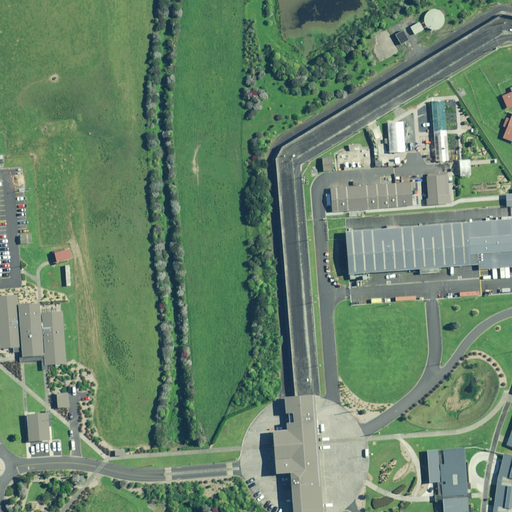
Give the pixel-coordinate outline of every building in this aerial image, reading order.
[(444,21),(444,20),(444,18),(443,16),(442,14),(441,13),(440,12),(439,11),(437,10),(435,10),(433,10),(432,10),(430,10),(428,11),(427,12),(426,13),(425,15),(424,16),(424,18),(423,20),(424,22),(424,23),(425,25),(426,26),(427,28),(429,29),(430,29),(432,30),(434,30),(436,30),(437,29),(439,28),(440,27),(441,26),(442,25),(443,23),(444,21)] [(423,29),(419,22),(410,27),(414,34),(423,29)] [(407,40),(403,31),(395,35),(400,44),(407,40)] [(449,105),(437,106),(440,136),(451,135),(449,105)] [(409,125),(392,126),(394,158),(411,157),(409,125)] [(451,139),(441,140),(443,166),(453,165),(451,139)] [(332,170),(331,157),(321,158),(323,171),(332,170)] [(476,166),(462,167),(463,179),(477,178),(476,166)] [(452,180),(430,182),(432,209),(454,207),(452,180)] [(417,187),(337,193),(338,217),(419,210),(417,187)] [(511,223),(346,236),(350,282),(511,268),(511,223)] [(31,243),(30,235),(19,236),(20,244),(31,243)] [(71,259),(69,249),(54,253),(56,262),(71,259)] [(20,294),(0,295),(0,315),(2,350),(23,348),(20,294)] [(42,304),(21,305),(25,359),(46,358),(42,304)] [(65,312),(44,313),(47,367),(68,366),(65,312)] [(71,407),(70,392),(59,393),(60,408),(71,407)] [(328,511),(323,457),(318,399),(298,400),(287,401),(290,433),(277,434),(280,462),(281,479),(293,478),(296,511),(328,511)] [(53,442),(51,413),(27,415),(29,443),(53,442)] [(473,511),(469,450),(427,453),(430,489),(444,488),(445,511),(473,511)] [(511,511),(511,457),(506,457),(498,488),(496,511),(511,511)]
